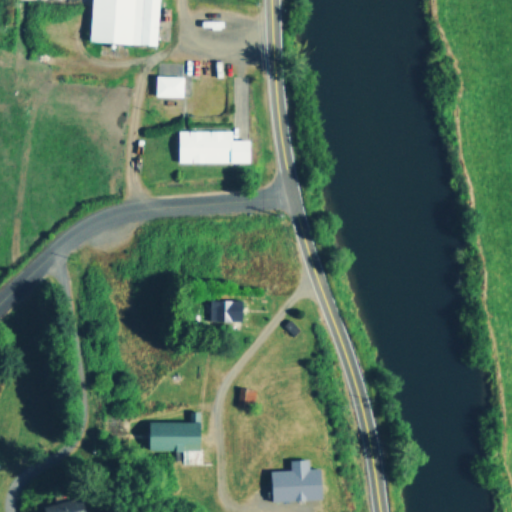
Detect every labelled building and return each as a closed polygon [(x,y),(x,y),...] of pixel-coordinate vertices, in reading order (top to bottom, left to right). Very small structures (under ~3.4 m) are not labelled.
[(155,0),(86,0),(85,39),(153,43),(155,0)] [(219,17),(199,17),(199,22),(205,22),(205,27),(219,27),(219,17)] [(151,94),(179,95),(179,74),(152,73),(151,94)] [(245,160),(245,137),(227,137),(228,128),(174,128),(174,160),(245,160)] [(205,318),(238,319),(238,298),(206,297),(205,318)] [(252,387),(236,385),(232,404),(249,407),(252,387)] [(145,448),(195,449),(195,410),(186,409),(186,420),(145,419),(145,448)] [(266,468),(267,499),(317,498),(316,466),(305,466),(304,457),(286,458),(286,468),(266,468)] [(38,504),(40,511),(80,511),(77,495),(38,504)]
